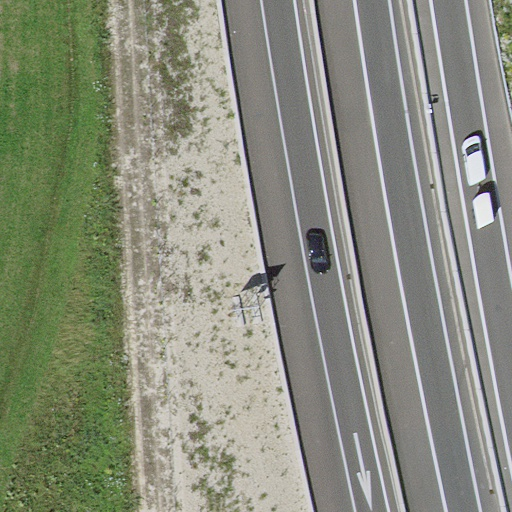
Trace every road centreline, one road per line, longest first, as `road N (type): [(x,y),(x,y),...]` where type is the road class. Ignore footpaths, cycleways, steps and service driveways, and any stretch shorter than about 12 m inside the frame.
road 1 (motorway): [(261,0),(357,511)]
road 2 (motorway): [(356,0),(447,511)]
road 3 (motorway): [(511,318),(451,0)]
